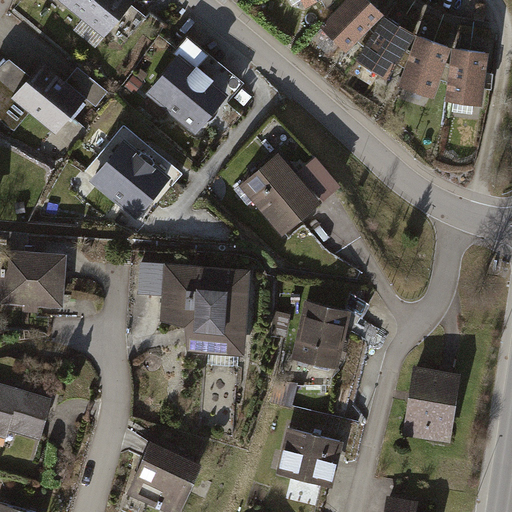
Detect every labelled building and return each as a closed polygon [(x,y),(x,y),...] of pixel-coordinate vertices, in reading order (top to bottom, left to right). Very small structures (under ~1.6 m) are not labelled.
[(63,0),(109,38),(141,0),(63,0)] [(320,0),(301,0),(307,8),(320,0)] [(367,0),(346,0),(321,27),(349,54),(384,16),(367,0)] [(414,37),(387,19),(360,61),(388,78),(414,37)] [(450,50),(417,37),(400,88),(433,99),(450,50)] [(488,55),(454,51),(448,102),(483,106),(488,55)] [(182,55),(149,96),(196,137),(230,94),(182,55)] [(48,60),(15,95),(53,131),(86,96),(48,60)] [(125,125),(87,171),(94,177),(90,182),(137,222),(170,184),(174,187),(185,174),(125,125)] [(278,155),(241,189),(285,237),(322,203),(296,175),(278,155)] [(315,157),(296,175),(322,203),(341,185),(315,157)] [(71,250),(2,243),(0,268),(0,304),(65,311),(71,250)] [(189,325),(187,356),(247,359),(251,269),(169,265),(138,263),(136,297),(165,298),(163,324),(189,325)] [(355,314),(308,302),(294,361),(341,372),(355,314)] [(466,375),(416,366),(403,430),(453,440),(466,375)] [(0,379),(0,433),(42,445),(56,395),(0,379)] [(346,444),(286,428),(274,473),(334,489),(346,444)] [(162,511),(183,511),(203,466),(150,444),(127,497),(162,511)] [(417,511),(420,499),(391,494),(388,511),(417,511)] [(45,511),(0,498),(0,511),(45,511)]
